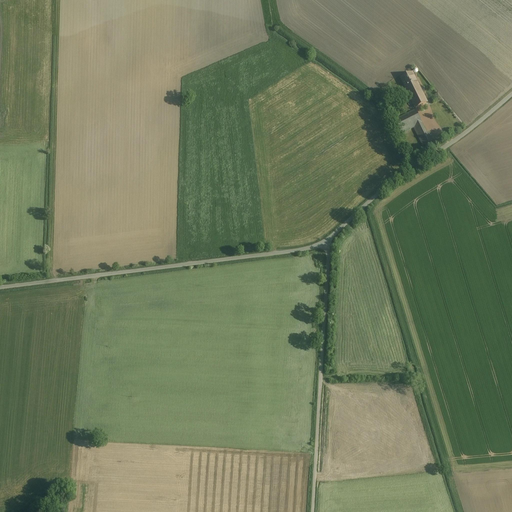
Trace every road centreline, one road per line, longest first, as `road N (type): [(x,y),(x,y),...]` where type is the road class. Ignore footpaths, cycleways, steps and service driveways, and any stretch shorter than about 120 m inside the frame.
road 1 (unclassified): [(0,287),(326,241)]
road 2 (unclassified): [(326,241),(312,511)]
road 3 (unclassified): [(326,241),(404,169),(511,94)]
